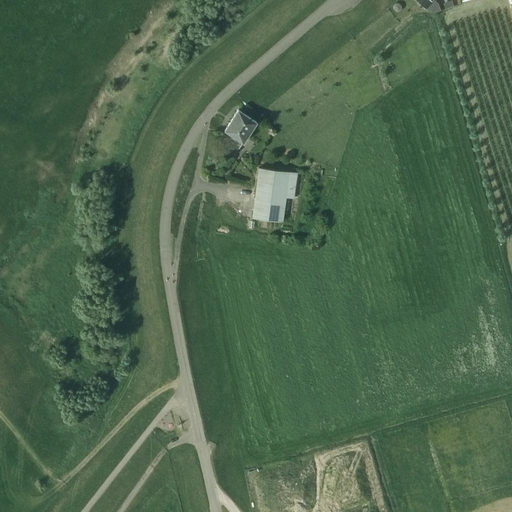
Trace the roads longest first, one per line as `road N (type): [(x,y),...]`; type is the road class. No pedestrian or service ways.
road 1 (unclassified): [(215,511),(167,266),(175,170),(215,104),(335,0)]
road 2 (track): [(186,383),(159,389),(64,484),(46,485),(0,440)]
